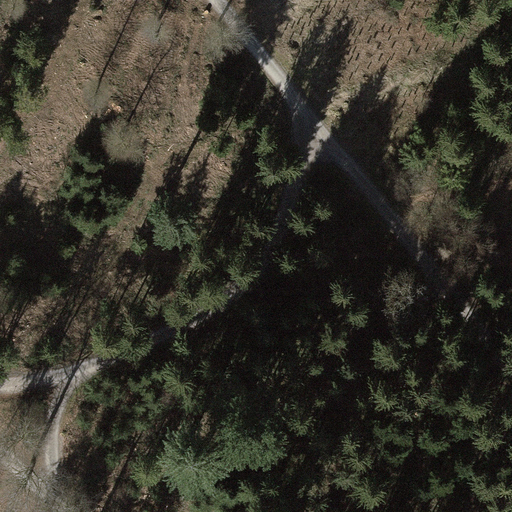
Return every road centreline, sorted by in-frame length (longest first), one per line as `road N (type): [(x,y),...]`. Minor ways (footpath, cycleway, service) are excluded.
road 1 (track): [(0,384),(79,369),(173,331),(230,296),(276,237),(312,122)]
road 2 (track): [(312,122),(511,366)]
road 3 (track): [(312,122),(213,0)]
road 4 (track): [(79,369),(55,420),(59,508)]
